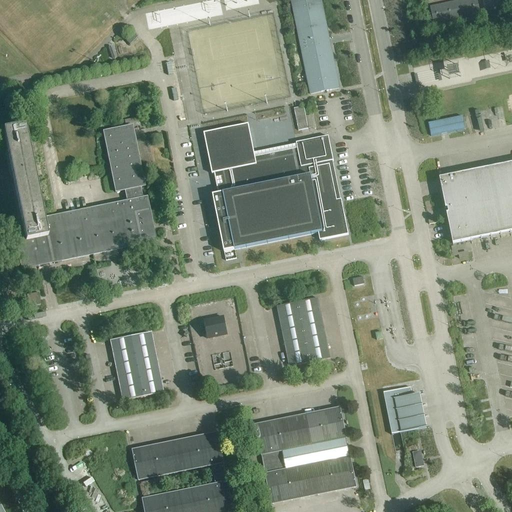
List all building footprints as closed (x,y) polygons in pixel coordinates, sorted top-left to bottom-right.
[(291,0),(310,96),(339,90),(320,0),(291,0)] [(470,0),(430,8),(434,26),(480,16),(476,0),(470,0)] [(127,44),(131,48),(139,41),(135,37),(127,44)] [(294,111),(299,134),(309,131),(304,109),(294,111)] [(429,124),(431,137),(465,130),(463,117),(429,124)] [(249,125),(205,134),(213,173),(215,172),(219,193),(213,195),(227,262),(238,260),(236,250),(319,233),(320,241),(348,236),(342,202),(341,203),(333,164),(334,164),(329,139),(296,145),(297,149),(293,150),(293,148),(266,154),(267,157),(256,159),(249,125)] [(15,238),(21,270),(156,243),(147,198),(142,199),(140,189),(144,188),(132,127),(103,133),(115,194),(125,192),(127,202),(43,219),(25,126),(3,131),(24,236),(15,238)] [(447,214),(453,245),(511,232),(511,164),(440,179),(446,210),(448,209),(449,214),(447,214)] [(353,281),(354,288),(364,285),(363,278),(353,281)] [(277,308),(289,368),(330,360),(318,299),(277,308)] [(228,336),(224,319),(204,323),(207,340),(228,336)] [(110,342),(123,402),(163,394),(150,334),(110,342)] [(410,388),(383,394),(392,436),(427,429),(420,395),(412,396),(410,388)] [(265,475),(271,506),(356,488),(350,458),(350,459),(286,472),(282,452),(346,439),(346,440),(346,439),(340,409),(255,426),(261,457),(262,456),(265,475)] [(139,482),(139,481),(212,466),(216,486),(143,501),(143,500),(142,501),(144,511),(233,511),(227,483),(223,464),(224,464),(217,434),(132,452),(139,482)] [(413,455),(416,469),(423,467),(420,453),(413,455)]
